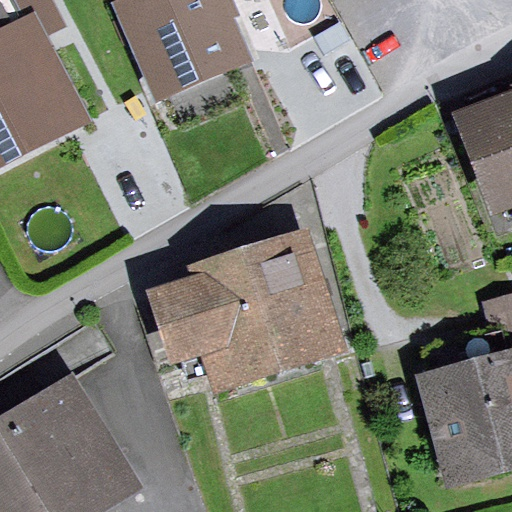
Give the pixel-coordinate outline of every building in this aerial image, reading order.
[(0,0),(0,150),(65,117),(26,42),(59,25),(45,0),(12,0),(7,3),(5,0),(0,0)] [(126,0),(162,85),(231,55),(217,21),(232,15),(225,0),(208,0),(207,0),(126,0)] [(511,109),(471,126),(506,216),(511,213),(511,109)] [(206,345),(216,374),(333,337),(305,247),(204,279),(207,287),(161,301),(178,354),(206,345)] [(511,453),(511,303),(489,310),(496,334),(426,352),(457,468),(511,453)] [(63,399),(0,437),(0,511),(69,511),(115,483),(63,399)]
